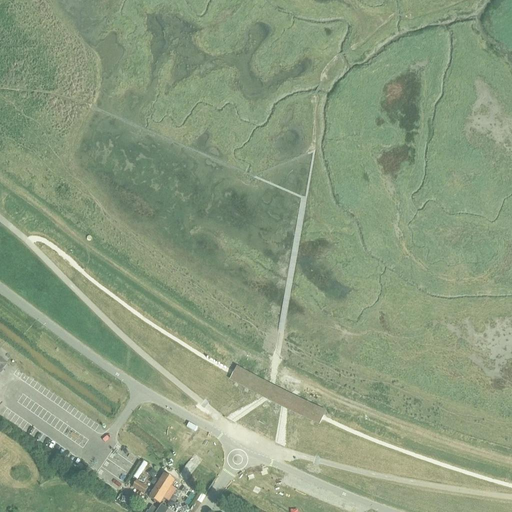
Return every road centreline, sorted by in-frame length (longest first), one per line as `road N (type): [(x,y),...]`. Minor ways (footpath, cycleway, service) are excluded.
road 1 (residential): [(243,450),(140,391),(0,288)]
road 2 (unclassified): [(389,511),(243,450)]
